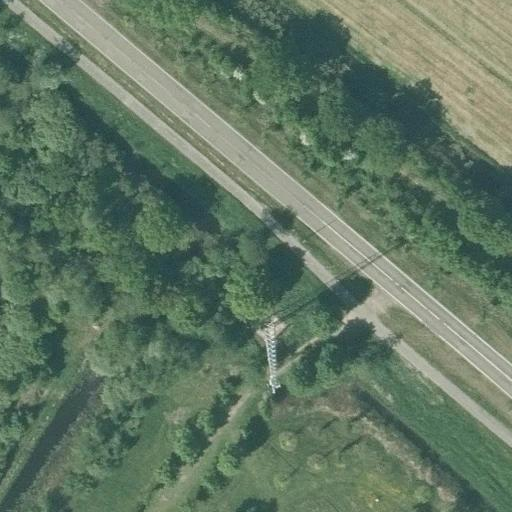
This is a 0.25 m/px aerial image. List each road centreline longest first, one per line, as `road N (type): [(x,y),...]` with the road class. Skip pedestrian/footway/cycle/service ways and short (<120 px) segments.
road 1 (tertiary): [(511,382),(57,0)]
road 2 (track): [(400,294),(268,378)]
